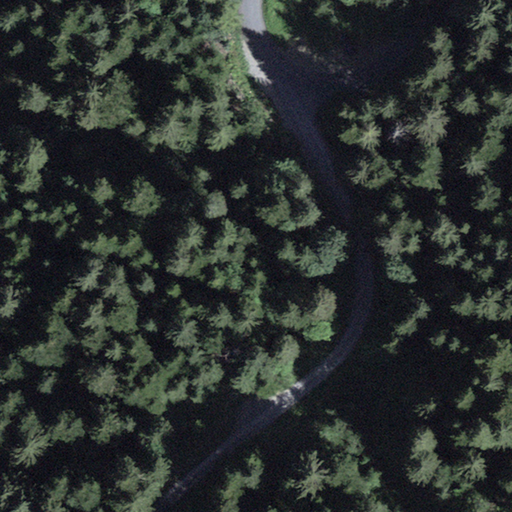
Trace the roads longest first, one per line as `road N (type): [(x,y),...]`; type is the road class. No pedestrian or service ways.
road 1 (track): [(290,74),(360,249),(363,312),(330,362),(152,511)]
road 2 (unclassified): [(452,0),(376,71),(312,81),(264,52),(252,0)]
